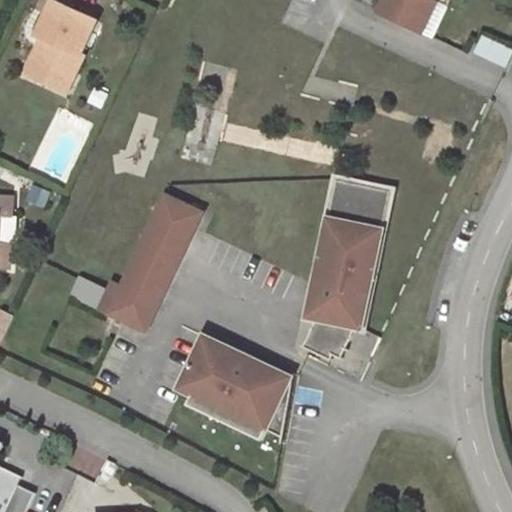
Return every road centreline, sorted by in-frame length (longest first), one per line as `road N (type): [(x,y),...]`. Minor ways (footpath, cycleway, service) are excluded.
road 1 (unknown): [(122,446),(181,312),(226,310),(254,321),(339,380)]
road 2 (unclassified): [(499,511),(471,446),(459,348),(471,296),(511,207)]
road 3 (residential): [(236,511),(199,483),(0,388)]
road 4 (unknown): [(339,380),(399,410),(461,399)]
